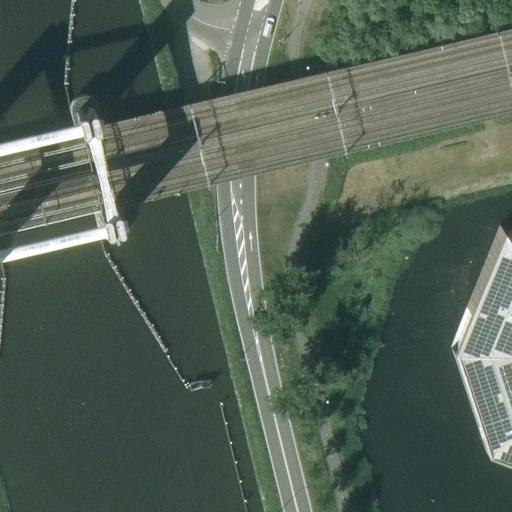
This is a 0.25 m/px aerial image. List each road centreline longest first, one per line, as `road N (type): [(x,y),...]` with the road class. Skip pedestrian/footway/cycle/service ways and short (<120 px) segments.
road 1 (secondary): [(236,38),(222,148),(228,232),(241,315),(275,418)]
road 2 (secondary): [(275,418),(249,214),(252,107),(264,50)]
